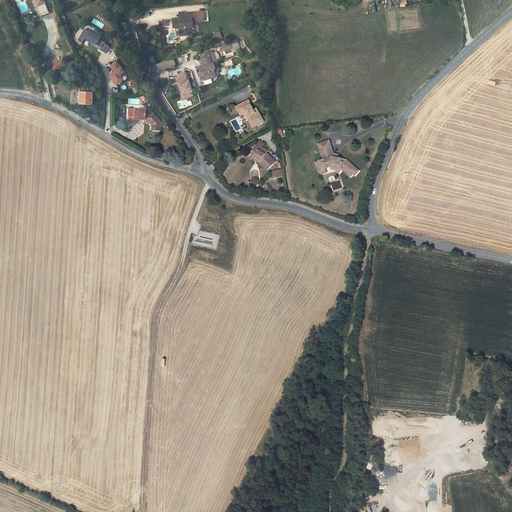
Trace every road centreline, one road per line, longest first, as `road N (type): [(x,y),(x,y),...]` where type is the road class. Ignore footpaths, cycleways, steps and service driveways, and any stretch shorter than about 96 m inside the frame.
road 1 (track): [(211,182),(157,317),(142,511)]
road 2 (unclassified): [(511,8),(404,115),(373,191),(373,225)]
road 3 (unclassified): [(0,91),(54,105),(142,156),(206,175)]
road 4 (unclassified): [(206,175),(137,60),(120,0)]
road 5 (unclassified): [(206,175),(233,197),(373,225)]
road 6 (unclassified): [(511,263),(373,225)]
